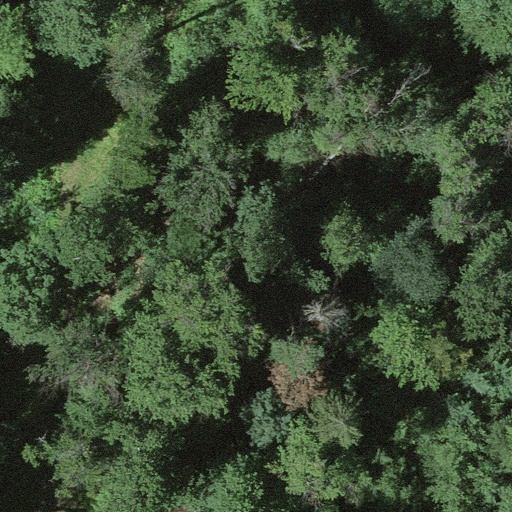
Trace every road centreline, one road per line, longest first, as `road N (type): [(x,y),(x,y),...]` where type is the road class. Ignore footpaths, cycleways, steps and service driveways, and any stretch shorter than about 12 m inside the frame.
road 1 (track): [(60,511),(56,0)]
road 2 (track): [(58,225),(202,0)]
